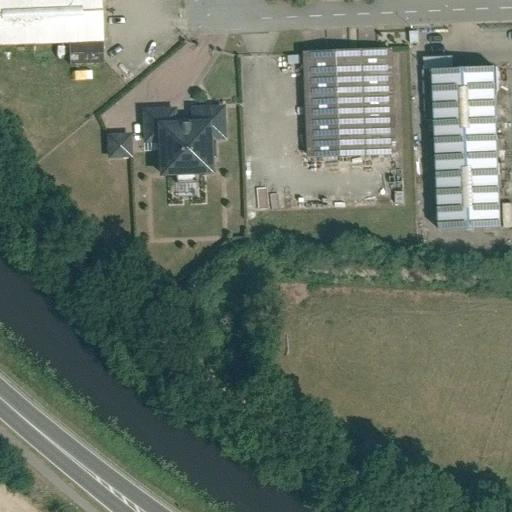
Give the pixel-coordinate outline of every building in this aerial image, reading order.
[(102,0),(0,0),(0,48),(105,43),(102,0)] [(391,50),(305,52),(308,156),(394,153),(391,50)] [(496,66),(434,68),(439,228),(502,226),(496,66)] [(174,110),(141,111),(142,139),(157,139),(158,174),(211,172),(210,143),(224,143),(223,110),(189,111),(189,119),(174,120),(174,110)] [(125,134),(104,135),(105,159),(127,158),(125,134)]
